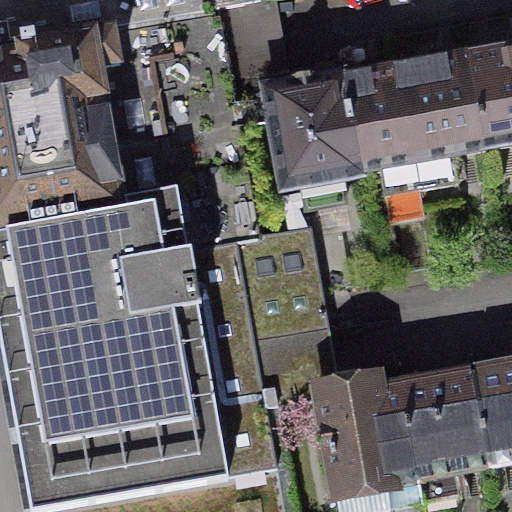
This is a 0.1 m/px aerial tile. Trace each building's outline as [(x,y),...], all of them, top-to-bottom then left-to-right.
[(256,239),(231,98),(216,11),(261,3),(261,1),(260,0),(0,0),(0,289),(237,247),(257,244),(256,239)] [(342,182),(360,179),(341,76),(320,79),(320,76),(305,78),(291,81),(275,0),(266,0),(261,1),(261,3),(216,11),(231,98),(264,91),(282,193),(302,189),(306,212),(346,205),(342,182)] [(511,49),(483,55),(470,57),(487,152),(511,147),(511,49)] [(453,158),(487,152),(470,57),(457,59),(397,70),(419,193),(458,186),(453,158)] [(424,219),(419,193),(397,70),(384,72),(345,79),(344,75),(341,76),(360,179),(362,179),(362,175),(381,171),(390,226),(424,219)] [(237,247),(255,346),(330,333),(321,281),(312,229),(256,239),(257,244),(237,247)] [(255,346),(237,247),(0,289),(0,339),(7,379),(30,511),(284,511),(267,411),(255,346)] [(416,482),(418,482),(401,388),(379,391),(377,380),(355,384),(339,387),(330,333),(255,346),(267,411),(319,402),(338,511),(386,511),(420,506),(416,482)] [(511,367),(488,372),(473,374),(490,469),(511,465),(511,367)] [(487,470),(490,469),(473,374),(457,377),(401,388),(418,482),(487,469),(487,470)]
